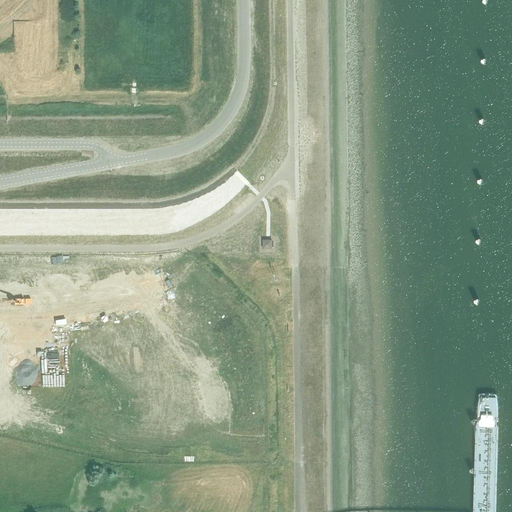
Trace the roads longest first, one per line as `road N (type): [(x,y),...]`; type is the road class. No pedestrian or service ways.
road 1 (unclassified): [(291,169),(234,220),(156,263),(101,348),(69,357),(0,338)]
road 2 (unclassified): [(299,511),(291,169)]
road 3 (tertiary): [(111,162),(200,139),(233,108),(243,73),(242,0)]
road 4 (unclassified): [(291,169),(291,0)]
